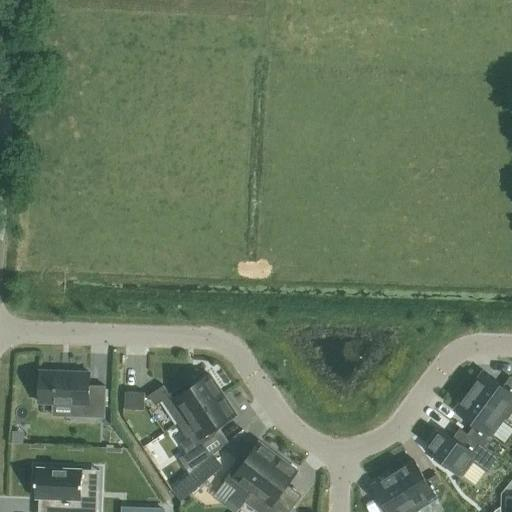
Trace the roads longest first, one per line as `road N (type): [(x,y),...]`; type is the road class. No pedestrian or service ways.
road 1 (residential): [(340,451),(294,431),(219,342),(0,332)]
road 2 (residential): [(340,451),(388,437),(458,351),(511,345)]
road 3 (tertiary): [(0,154),(10,0)]
